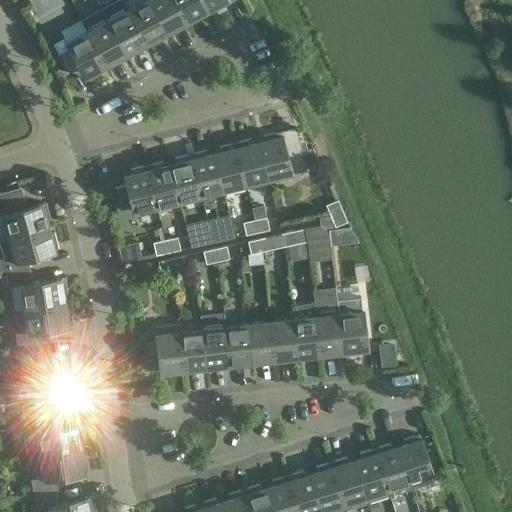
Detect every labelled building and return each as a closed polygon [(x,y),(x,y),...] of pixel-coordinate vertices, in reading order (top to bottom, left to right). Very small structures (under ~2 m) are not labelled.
[(148,46),(124,2),(123,2),(121,0),(116,0),(101,8),(124,50),(129,47),(133,54),(148,46)] [(164,29),(148,0),(127,0),(124,2),(148,46),(162,39),(159,32),(164,29)] [(148,0),(164,29),(170,26),(173,33),(188,25),(174,0),(148,0)] [(174,0),(188,25),(202,17),(199,10),(204,7),(200,0),(174,0)] [(200,0),(204,7),(210,4),(214,11),(234,0),(200,0)] [(118,53),(124,50),(101,8),(81,19),(87,31),(88,31),(108,68),(122,60),(118,53)] [(88,31),(87,31),(67,42),(70,48),(59,54),(69,73),(80,67),(83,72),(89,69),(93,76),(108,68),(88,31)] [(265,142),(258,144),(267,177),(306,168),(295,126),(263,135),(265,142)] [(234,142),(245,183),(267,177),(258,144),(252,145),(250,138),(234,142)] [(223,189),(245,183),(234,142),(218,146),(220,154),(214,155),(223,189)] [(201,194),(223,189),(214,155),(208,157),(206,149),(190,153),(201,194)] [(179,200),(201,194),(190,153),(174,157),(176,165),(170,166),(179,200)] [(156,205),(179,200),(170,166),(164,168),(162,160),(146,164),(156,205)] [(156,205),(146,164),(130,168),(132,176),(125,178),(126,184),(114,187),(120,208),(132,205),(133,211),(156,205)] [(19,187),(9,190),(0,192),(0,214),(2,214),(8,237),(48,226),(46,219),(50,218),(46,202),(25,208),(19,187)] [(330,215),(342,210),(337,199),(325,204),(330,215)] [(347,221),(342,210),(330,215),(335,227),(347,221)] [(266,217),(254,219),(257,232),(269,230),(266,217)] [(257,232),(254,219),(242,222),(245,235),(257,232)] [(304,228),(307,241),(329,236),(328,232),(320,225),(304,228)] [(50,233),(48,226),(8,237),(0,239),(0,244),(3,257),(0,258),(0,275),(5,275),(30,269),(27,256),(59,248),(54,231),(50,233)] [(221,227),(210,229),(213,242),(224,239),(221,227)] [(285,246),(307,241),(304,228),(283,233),(285,246)] [(213,242),(210,229),(198,232),(201,245),(213,242)] [(271,235),(259,238),(262,251),(274,248),(271,235)] [(165,239),(168,252),(180,249),(177,236),(165,239)] [(250,253),(262,251),(259,238),(247,241),(250,253)] [(156,255),(168,252),(165,239),(153,242),(156,255)] [(214,248),(217,261),(229,258),(226,245),(214,248)] [(217,261),(214,248),(203,251),(205,263),(217,261)] [(181,255),(170,258),(173,271),(184,268),(181,255)] [(160,274),(173,271),(170,258),(157,261),(160,274)] [(24,308),(65,301),(63,295),(68,294),(65,277),(33,282),(30,269),(5,275),(8,287),(20,285),(24,308)] [(338,312),(342,347),(348,346),(349,354),(367,352),(361,297),(336,300),(338,312)] [(336,300),(314,302),(316,315),(320,357),(337,355),(336,347),(342,347),(338,312),(336,300)] [(15,333),(17,345),(42,342),(40,329),(72,324),(70,307),(66,308),(65,301),(24,308),(27,331),(15,333)] [(314,302),(292,305),(293,318),(297,352),(303,351),(304,359),(320,357),(316,315),(314,302)] [(225,325),(223,312),(200,315),(201,328),(202,328),(206,362),(212,362),(213,369),(229,368),(225,325)] [(293,318),(270,320),(275,362),(292,360),(291,353),(297,352),(293,318)] [(270,320),(247,323),(251,357),(257,356),(258,364),(275,362),(270,320)] [(168,375),(184,373),(179,330),(180,330),(179,322),(155,325),(156,340),(144,341),(147,363),(159,361),(160,368),(167,367),(168,375)] [(247,323),(225,325),(229,368),(246,366),(245,358),(251,357),(247,323)] [(201,328),(180,330),(179,330),(184,373),(201,371),(200,363),(206,362),(202,328),(201,328)] [(42,342),(17,345),(18,357),(30,356),(32,379),(32,380),(73,377),(73,370),(77,369),(76,352),(43,355),(42,342)] [(380,349),(382,366),(396,364),(394,347),(380,349)] [(23,418),(48,415),(47,403),(79,400),(78,383),(74,383),(73,377),(32,380),(32,379),(20,380),(22,404),(23,418)] [(48,415),(23,418),(24,432),(27,456),(40,454),(81,448),(80,442),(84,441),(82,424),(49,428),(48,415)] [(404,446),(398,448),(411,489),(434,481),(419,433),(402,438),(404,446)] [(411,489),(398,448),(392,450),(390,442),(374,447),(389,495),(411,489)] [(368,502),(389,495),(374,447),(358,452),(361,460),(355,461),(368,502)] [(30,479),(33,493),(58,489),(55,476),(88,471),(86,454),(81,455),(81,448),(40,454),(43,477),(30,479)] [(331,461),(346,509),(368,502),(355,461),(349,463),(346,456),(331,461)] [(336,511),(346,509),(331,461),(315,466),(317,473),(311,475),(322,508),(321,508),(321,511),(336,511)] [(287,474),(298,511),(309,511),(321,508),(322,508),(311,475),(305,477),(303,469),(287,474)] [(274,511),(298,511),(287,474),(271,479),(273,487),(267,489),(274,511)] [(259,483),(243,488),(250,511),(274,511),(267,489),(261,491),(259,483)] [(226,511),(250,511),(243,488),(228,493),(230,501),(224,502),(226,511)] [(58,489),(33,493),(36,508),(48,506),(49,511),(94,511),(96,511),(92,495),(60,502),(58,489)] [(226,511),(224,502),(218,504),(216,497),(200,502),(203,511),(226,511)] [(203,511),(200,502),(184,507),(185,511),(203,511)]
